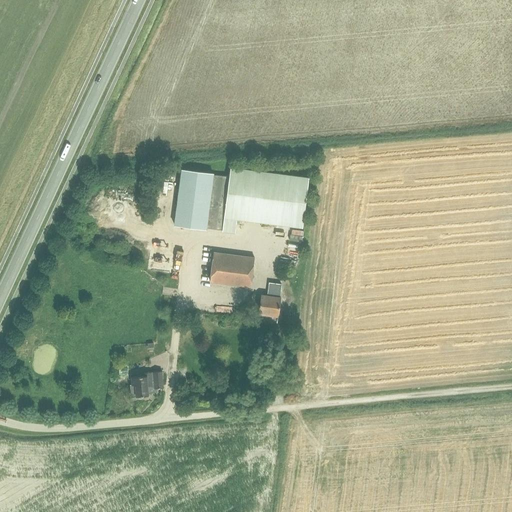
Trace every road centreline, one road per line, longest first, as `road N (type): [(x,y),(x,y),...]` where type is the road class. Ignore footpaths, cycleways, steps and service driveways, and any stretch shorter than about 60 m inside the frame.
road 1 (unclassified): [(0,420),(73,428),(511,386)]
road 2 (primary): [(0,298),(136,0)]
road 3 (track): [(0,124),(59,0)]
